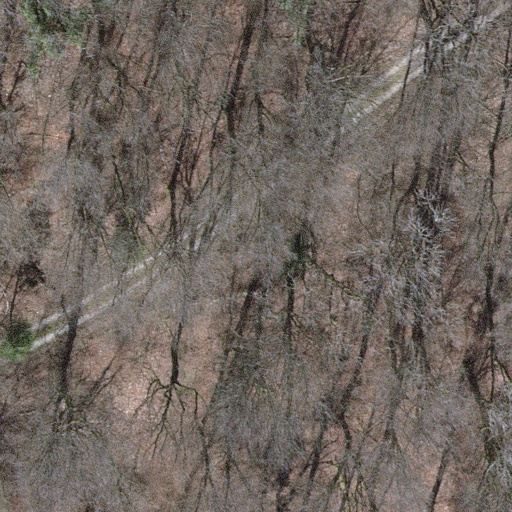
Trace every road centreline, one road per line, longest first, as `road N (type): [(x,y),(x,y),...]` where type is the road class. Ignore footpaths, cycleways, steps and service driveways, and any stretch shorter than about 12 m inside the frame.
road 1 (track): [(511,4),(94,309),(0,347)]
road 2 (track): [(94,309),(373,244),(511,231)]
